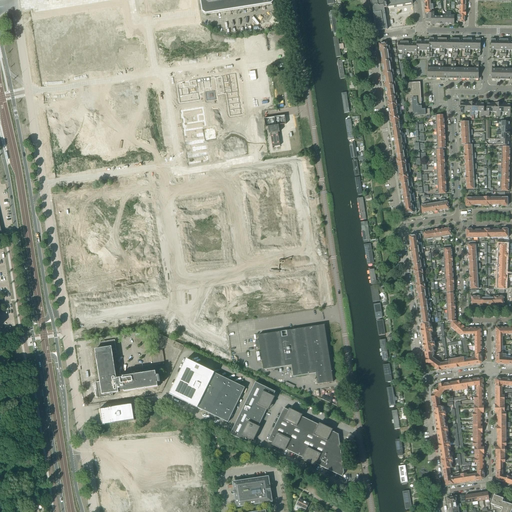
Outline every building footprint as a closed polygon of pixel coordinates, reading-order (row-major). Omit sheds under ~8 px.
[(200,0),(202,13),(206,15),(272,5),(274,2),(273,0),(200,0)] [(386,8),(412,4),(411,0),(370,0),(371,6),(373,6),(374,13),(373,13),(373,14),(374,14),(374,16),(375,19),(374,19),(375,19),(375,22),(375,25),(376,28),(376,31),(383,30),(387,30),(387,29),(387,28),(384,12),(386,11),(386,10),(386,8)] [(122,6),(26,21),(36,84),(64,80),(63,78),(79,76),(79,75),(89,73),(95,72),(94,68),(105,66),(106,73),(132,69),(132,68),(135,67),(135,69),(149,67),(145,35),(130,37),(130,38),(127,38),(122,6)] [(235,74),(177,83),(180,103),(199,100),(198,93),(217,90),(218,95),(226,93),(229,116),(242,114),(235,74)] [(417,110),(421,110),(421,106),(420,83),(419,83),(407,83),(408,107),(409,116),(410,116),(413,116),(413,114),(415,114),(417,113),(417,110)] [(56,150),(47,152),(51,177),(141,163),(140,157),(144,156),(145,160),(145,161),(146,161),(146,162),(147,162),(167,159),(156,86),(131,90),(132,93),(130,93),(129,92),(127,93),(126,90),(47,103),(54,146),(55,145),(56,150)] [(387,102),(387,106),(397,105),(396,101),(399,100),(398,96),(397,96),(387,98),(388,102),(387,102)] [(489,112),(492,112),(493,103),(486,103),(486,106),(484,106),(484,116),(489,116),(489,112)] [(203,107),(181,110),(189,163),(208,160),(203,134),(205,133),(204,128),(206,127),(203,107)] [(285,116),(264,119),(265,127),(268,127),(278,125),(286,124),(285,116)] [(391,123),(391,127),(402,125),(402,121),(400,121),(399,117),(389,119),(390,123),(391,123)] [(278,125),(268,127),(269,134),(270,133),(271,138),(272,144),(272,147),(280,146),(278,133),(278,132),(279,132),(278,125)] [(392,133),(394,141),(405,140),(404,136),(402,136),(401,132),(392,133)] [(394,141),(395,148),(404,146),(403,144),(406,144),(405,140),(394,141)] [(395,148),(396,156),(407,154),(406,150),(404,150),(404,146),(395,148)] [(396,160),(396,163),(406,162),(406,159),(408,158),(407,154),(396,156),(397,160),(396,160)] [(396,163),(397,171),(409,169),(409,165),(406,165),(406,162),(396,163)] [(397,171),(398,178),(408,176),(408,173),(410,173),(409,169),(397,171)] [(400,181),(401,185),(412,183),(411,179),(409,180),(408,176),(398,178),(399,181),(400,181)] [(115,187),(54,196),(63,256),(69,295),(67,296),(70,315),(91,311),(91,314),(115,311),(114,308),(170,299),(164,264),(159,265),(159,260),(151,261),(150,256),(160,254),(158,241),(160,240),(151,181),(122,186),(124,195),(120,195),(121,201),(117,201),(115,187)] [(401,185),(402,193),(411,191),(410,188),(412,187),(412,183),(401,185)] [(402,193),(403,200),(414,198),(413,194),(411,194),(411,191),(402,193)] [(403,200),(404,208),(413,207),(412,202),(415,202),(414,198),(403,200)] [(408,236),(410,244),(419,243),(418,239),(420,239),(420,235),(422,234),(422,232),(419,232),(419,235),(416,235),(415,235),(414,235),(413,236),(411,236),(409,236),(408,236)] [(411,251),(412,258),(421,256),(420,254),(422,254),(422,249),(411,251)] [(412,258),(413,265),(424,264),(423,260),(421,260),(421,256),(412,258)] [(413,269),(413,272),(423,270),(422,268),(425,268),(424,264),(413,265),(414,269),(413,269)] [(413,272),(414,280),(426,278),(426,274),(423,274),(423,270),(413,272)] [(414,280),(415,288),(425,287),(425,283),(427,283),(426,278),(414,280)] [(417,295),(418,301),(427,300),(427,297),(429,297),(429,293),(417,295)] [(471,306),(479,306),(479,296),(471,296),(471,306)] [(504,296),(496,296),(496,306),(504,306),(504,296)] [(418,301),(420,309),(431,307),(430,303),(428,304),(427,300),(418,301)] [(420,309),(421,316),(429,314),(429,312),(431,312),(431,307),(420,309)] [(421,316),(422,324),(429,323),(433,322),(432,318),(430,318),(429,314),(421,316)] [(451,328),(455,331),(461,325),(458,322),(456,322),(451,322),(451,328)] [(420,324),(421,331),(432,329),(431,326),(430,326),(429,323),(422,324),(420,324)] [(333,382),(331,370),(329,353),(324,325),(258,335),(264,370),(292,365),(293,377),(316,373),(318,384),(327,383),(333,382)] [(459,335),(464,335),(465,328),(461,325),(455,331),(459,335)] [(473,338),(475,338),(475,337),(481,337),(481,328),(473,328),(473,334),(473,338)] [(495,328),(495,337),(502,337),(503,337),(503,334),(503,328),(495,328)] [(421,331),(422,339),(432,337),(431,334),(433,334),(432,329),(421,331)] [(422,339),(423,346),(434,344),(434,340),(432,341),(432,337),(422,339)] [(157,372),(117,377),(114,353),(117,352),(116,340),(99,342),(100,348),(96,349),(100,381),(95,382),(97,395),(159,388),(158,383),(161,382),(160,375),(157,375),(157,372)] [(424,354),(425,354),(433,352),(434,352),(433,349),(435,348),(434,344),(423,346),(424,354)] [(163,349),(157,350),(158,354),(152,354),(154,365),(165,364),(163,349)] [(471,355),(472,359),(473,365),(480,364),(482,363),(481,355),(475,355),(471,355)] [(505,365),(505,358),(505,355),(502,355),(495,355),(495,363),(497,364),(505,365)] [(428,363),(432,366),(436,361),(432,358),(425,359),(425,358),(426,363),(428,363)] [(245,388),(215,373),(187,359),(170,394),(198,408),(228,423),(245,388)] [(448,369),(447,362),(447,360),(443,360),(443,363),(440,364),(441,370),(448,369)] [(436,361),(432,366),(436,369),(436,371),(441,370),(440,364),(436,361)] [(481,378),(473,379),(474,386),(474,388),(476,388),(483,388),(483,379),(481,378)] [(495,387),(501,387),(504,387),(504,386),(504,379),(496,378),(495,379),(495,387)] [(271,406),(275,397),(273,396),(275,392),(256,382),(230,435),(250,444),(252,440),(254,441),(258,432),(258,431),(258,430),(258,429),(268,407),(269,407),(270,407),(270,406),(271,406)] [(452,392),(451,390),(450,383),(443,384),(444,391),(448,390),(448,393),(452,392)] [(439,386),(436,390),(441,395),(444,391),(443,384),(438,385),(439,386)] [(483,396),(483,388),(476,388),(476,393),(474,393),(474,397),(483,396)] [(431,395),(431,397),(432,400),(438,399),(441,400),(444,396),(441,395),(436,390),(432,395),(431,395)] [(1,407),(10,405),(9,400),(0,401),(1,404),(0,404),(0,408),(1,408),(1,407)] [(455,403),(460,448),(463,448),(458,406),(460,405),(460,403),(455,403)] [(98,410),(101,426),(104,425),(135,420),(132,405),(101,410),(101,409),(98,410)] [(433,408),(434,416),(445,414),(444,410),(443,410),(442,406),(440,407),(433,408)] [(316,464),(320,466),(336,433),(332,431),(333,430),(324,425),(324,426),(323,425),(322,425),(321,426),(299,416),(300,415),(299,415),(299,414),(298,413),(289,409),(288,410),(284,408),(268,441),(273,443),(272,445),(280,449),(281,449),(282,449),(283,449),(284,448),(305,459),(305,460),(305,461),(306,461),(306,462),(315,466),(316,464)] [(434,416),(435,423),(445,422),(444,419),(446,418),(445,414),(434,416)] [(435,423),(436,431),(447,429),(447,425),(445,425),(445,422),(435,423)] [(436,431),(438,439),(447,438),(447,434),(448,434),(447,429),(436,431)] [(336,433),(320,466),(342,477),(344,473),(341,454),(335,451),(338,446),(339,446),(340,446),(340,445),(340,444),(339,444),(338,443),(339,440),(338,435),(336,433)] [(438,439),(439,446),(450,444),(449,440),(448,441),(447,438),(438,439)] [(439,446),(440,454),(449,453),(449,449),(450,449),(450,444),(439,446)] [(440,454),(441,462),(452,460),(451,456),(450,456),(449,453),(440,454)] [(463,453),(461,454),(462,466),(470,466),(470,463),(465,463),(463,453)] [(442,469),(449,468),(449,469),(452,468),(451,465),(453,464),(452,460),(441,462),(442,469)] [(503,482),(506,476),(502,475),(502,473),(495,473),(495,479),(496,480),(503,482)] [(455,477),(452,478),(453,484),(460,483),(459,477),(459,474),(455,475),(455,477)] [(506,476),(503,482),(510,485),(511,479),(511,476),(510,475),(509,477),(506,476)] [(234,482),(233,483),(233,484),(234,490),(234,491),(235,492),(234,492),(233,492),(232,492),(231,493),(232,494),(233,495),(234,495),(234,494),(235,494),(236,499),(235,499),(236,499),(235,499),(235,500),(236,500),(237,506),(236,506),(237,506),(237,507),(238,507),(242,506),(243,506),(249,505),(250,505),(256,504),(257,504),(258,504),(257,504),(264,503),(265,503),(269,502),(270,502),(272,502),(271,500),(272,500),(272,499),(271,499),(272,499),(271,499),(271,494),(271,493),(270,492),(271,492),(270,487),(269,486),(270,485),(269,485),(270,485),(270,484),(269,485),(269,480),(268,479),(269,479),(268,479),(268,477),(266,478),(266,477),(266,478),(266,477),(265,477),(265,478),(261,478),(260,479),(260,478),(260,479),(254,479),(253,479),(254,480),(253,480),(253,479),(253,480),(247,481),(247,480),(246,480),(246,481),(246,480),(246,481),(240,482),(240,481),(239,481),(239,482),(239,481),(239,482),(234,482)] [(450,477),(444,478),(445,485),(446,486),(453,485),(453,484),(452,478),(452,477),(450,477)] [(502,508),(501,511),(502,511),(510,511),(511,508),(511,505),(504,502),(505,500),(506,497),(502,497),(501,498),(493,495),(490,504),(502,508)] [(172,509),(165,510),(164,505),(160,505),(159,503),(103,511),(197,511),(195,498),(174,501),(175,507),(172,508),(172,509)] [(295,508),(300,510),(304,502),(299,499),(296,506),(295,508)] [(304,502),(300,510),(300,511),(302,511),(304,511),(305,511),(306,511),(309,504),(304,502)]
